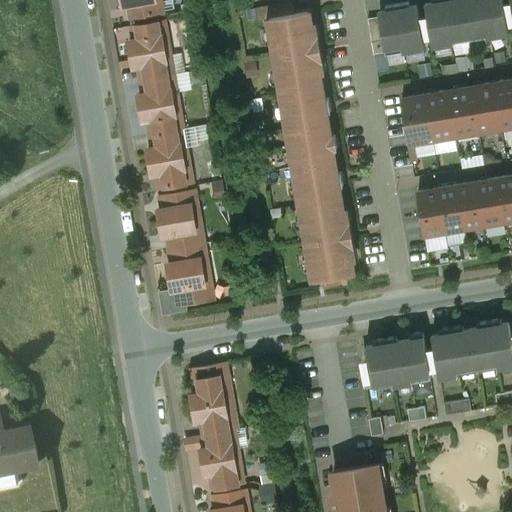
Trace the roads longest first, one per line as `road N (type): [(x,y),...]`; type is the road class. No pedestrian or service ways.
road 1 (residential): [(75,0),(134,352)]
road 2 (residential): [(402,306),(350,0)]
road 3 (residential): [(134,352),(402,306)]
road 4 (residential): [(134,352),(158,511)]
